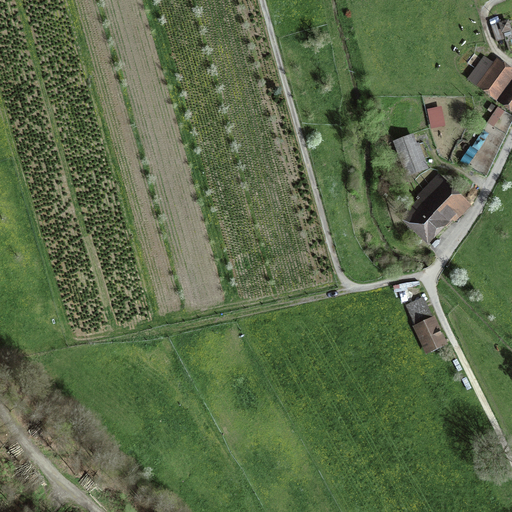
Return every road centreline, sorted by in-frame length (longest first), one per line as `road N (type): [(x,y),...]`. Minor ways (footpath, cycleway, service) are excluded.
road 1 (track): [(431,275),(361,290),(337,273),(263,0)]
road 2 (residential): [(453,343),(431,274),(511,142)]
road 3 (track): [(511,476),(453,343)]
